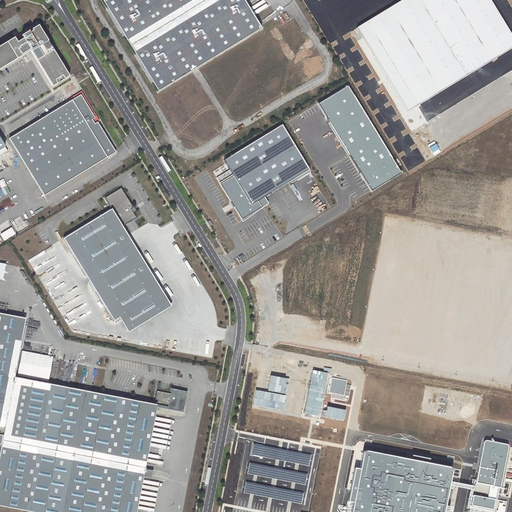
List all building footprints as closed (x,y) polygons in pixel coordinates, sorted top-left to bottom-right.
[(157,92),(261,27),(243,0),(106,0),(103,3),(157,92)] [(0,69),(24,55),(23,52),(29,48),(52,86),(69,76),(38,26),(32,30),(32,31),(29,33),(28,31),(21,36),(22,37),(16,41),(14,38),(0,46),(0,69)] [(349,84),(318,103),(371,190),(402,172),(349,84)] [(80,95),(9,139),(44,196),(116,152),(97,122),(94,124),(92,120),(95,118),(80,95)] [(306,170),(279,126),(221,161),(230,176),(217,184),(240,220),(267,204),(262,197),(306,170)] [(120,189),(105,199),(111,210),(121,226),(136,218),(130,209),(132,208),(120,189)] [(111,210),(63,239),(113,321),(119,318),(128,333),(170,307),(121,226),(111,210)] [(0,232),(0,235),(3,240),(15,233),(10,227),(0,232)] [(14,378),(25,319),(0,314),(0,429),(4,430),(14,378)] [(271,372),(281,374),(282,366),(273,365),(271,372)] [(308,380),(298,434),(315,437),(319,418),(328,419),(331,400),(332,400),(335,387),(355,391),(358,374),(330,368),(329,372),(311,369),(310,373),(306,373),(305,380),(308,380)] [(4,430),(0,450),(0,506),(30,511),(136,511),(143,477),(150,479),(152,471),(145,469),(156,408),(182,412),(186,392),(171,389),(167,407),(14,378),(4,430)] [(486,423),(499,425),(503,400),(488,397),(486,405),(489,405),(486,423)] [(301,412),(303,401),(296,400),(294,411),(301,412)] [(455,437),(458,430),(448,427),(446,433),(444,433),(443,436),(446,437),(447,434),(455,437)] [(309,465),(314,437),(296,434),(290,471),(307,474),(307,473),(316,475),(318,467),(309,465)] [(460,452),(461,443),(442,439),(440,449),(460,452)] [(485,439),(470,511),(495,511),(510,444),(485,439)] [(444,511),(453,466),(364,449),(360,467),(357,467),(350,499),(354,500),(351,511),(444,511)] [(283,488),(284,477),(277,476),(276,487),(283,488)]
